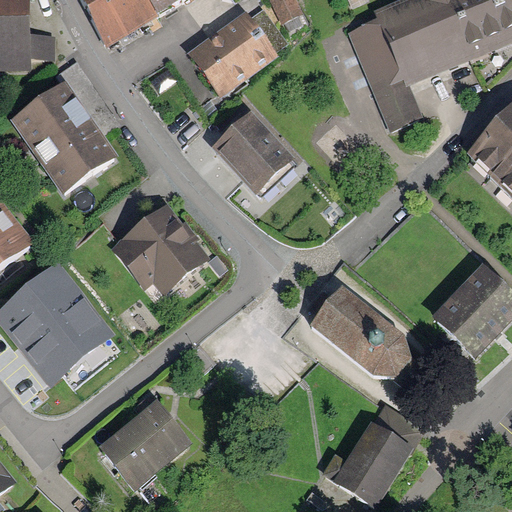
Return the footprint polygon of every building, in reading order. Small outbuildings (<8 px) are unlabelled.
[(0,0),(0,73),(21,74),(21,63),(48,63),(48,38),(22,38),(21,0),(0,0)] [(137,0),(76,0),(107,49),(151,22),(137,0)] [(184,1),(183,0),(137,0),(151,22),(184,1)] [(288,0),(264,0),(277,26),(296,16),(288,0)] [(511,42),(511,0),(403,0),(377,11),(380,19),(347,33),(389,135),(425,120),(411,85),(511,42)] [(241,16),(184,57),(214,99),(217,103),(238,88),(274,62),(241,16)] [(67,85),(11,124),(64,200),(121,160),(67,85)] [(511,108),(463,161),(511,205),(511,108)] [(252,120),(214,157),(258,204),(297,167),(252,120)] [(0,276),(36,247),(0,200),(0,276)] [(213,265),(172,212),(123,249),(117,254),(147,293),(156,286),(168,300),(213,265)] [(115,347),(53,268),(0,309),(0,321),(55,393),(115,347)] [(511,322),(511,303),(479,273),(431,323),(473,363),(499,336),(511,322)] [(407,340),(341,290),(326,310),(311,329),(375,377),(398,378),(415,389),(428,371),(413,361),(407,340)] [(173,425),(158,405),(141,418),(95,455),(134,502),(194,450),(173,425)] [(381,406),(331,484),(374,511),(375,511),(416,450),(426,435),(381,406)] [(0,503),(18,489),(0,466),(0,503)]
